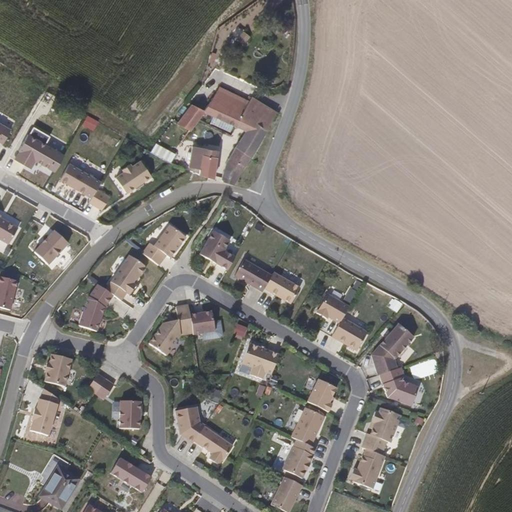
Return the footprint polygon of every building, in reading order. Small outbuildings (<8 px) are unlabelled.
[(249,101),(226,89),(218,85),(215,92),(211,98),(214,100),(219,104),(230,112),(237,116),(239,117),(241,113),(249,101)] [(210,101),(211,98),(201,89),(199,92),(195,96),(191,101),(190,103),(203,110),(206,107),(207,105),(209,103),(210,101)] [(230,112),(219,104),(214,100),(211,98),(210,101),(209,103),(207,105),(206,107),(203,110),(206,111),(219,118),(234,125),(236,122),(238,119),(239,117),(237,116),(230,112)] [(260,109),(263,104),(251,98),(249,101),(241,113),(254,120),(257,114),(260,109)] [(194,123),(198,118),(201,113),(203,110),(190,103),(188,106),(182,114),(178,121),(177,122),(176,123),(189,131),(194,123)] [(265,132),(272,120),(277,112),(272,109),(263,104),(260,109),(257,114),(254,120),(241,113),(239,117),(238,119),(236,122),(234,125),(236,126),(239,128),(246,131),(238,143),(230,155),(226,161),(225,163),(223,170),(221,178),(221,179),(221,181),(233,185),(245,165),(257,145),(265,132)] [(213,179),(217,152),(192,143),(184,166),(195,168),(194,173),(202,175),(213,179)] [(155,144),(151,153),(171,162),(175,153),(155,144)] [(152,178),(140,160),(132,166),(130,163),(122,169),(123,171),(116,176),(128,194),(152,178)] [(85,194),(94,178),(69,164),(60,180),(85,194)] [(88,203),(102,211),(110,196),(96,188),(88,203)] [(178,247),(184,238),(172,230),(167,227),(163,234),(156,243),(153,248),(149,245),(147,247),(145,251),(143,254),(142,255),(151,261),(158,266),(165,256),(169,259),(178,247)] [(69,244),(53,230),(33,252),(48,266),(69,244)] [(224,252),(230,242),(214,232),(205,247),(201,254),(214,263),(228,270),(232,263),(235,258),(224,252)] [(142,273),(144,268),(144,266),(141,264),(133,259),(128,255),(123,262),(115,275),(105,290),(108,293),(112,295),(118,299),(120,300),(121,299),(125,292),(128,295),(135,285),(132,283),(136,276),(138,276),(139,276),(140,275),(142,273)] [(272,276),(266,272),(257,267),(248,262),(244,260),(235,276),(251,285),(262,292),(264,289),(269,281),(272,276)] [(299,288),(286,280),(275,274),(273,273),(272,276),(269,281),(264,289),(275,295),(291,304),(299,288)] [(103,307),(112,295),(108,293),(105,290),(103,288),(100,287),(97,284),(86,300),(78,326),(95,331),(103,307)] [(358,288),(351,285),(343,302),(350,305),(358,288)] [(349,307),(327,294),(316,313),(326,319),(327,317),(339,323),(343,318),(349,307)] [(193,334),(192,326),(190,315),(188,305),(176,307),(178,321),(163,323),(149,344),(166,356),(180,335),(193,334)] [(223,335),(222,329),(221,321),(213,322),(211,312),(190,315),(192,326),(193,334),(193,335),(203,333),(204,341),(220,339),(223,335)] [(368,332),(357,326),(343,318),(339,323),(337,327),(334,334),(340,337),(338,340),(349,346),(357,350),(368,332)] [(244,337),(247,328),(238,324),(236,331),(235,334),(244,337)] [(394,360),(404,349),(413,338),(397,325),(390,333),(376,349),(371,355),(374,364),(378,374),(387,371),(397,368),(394,360)] [(276,361),(279,355),(275,353),(267,350),(258,347),(249,344),(247,350),(242,363),(253,367),(250,375),(262,379),(265,372),(271,374),(273,369),(276,361)] [(65,386),(68,374),(71,359),(51,354),(49,362),(47,362),(45,371),(47,372),(44,381),(49,381),(65,386)] [(99,388),(105,379),(97,374),(92,381),(87,388),(95,393),(99,388)] [(410,406),(418,388),(403,382),(401,378),(388,382),(383,384),(387,397),(410,406)] [(110,390),(113,385),(110,383),(108,381),(105,379),(99,388),(95,393),(103,399),(110,390)] [(328,402),(331,396),(335,388),(318,379),(311,392),(307,401),(314,405),(323,409),(328,411),(331,404),(330,403),(328,402)] [(140,417),(140,401),(132,401),(120,400),(120,417),(119,428),(129,428),(139,429),(140,417)] [(394,431),(398,421),(400,414),(391,410),(380,406),(378,411),(375,410),(372,417),(371,421),(372,421),(374,422),(372,428),(370,434),(367,433),(362,447),(366,448),(380,454),(381,455),(384,446),(386,440),(390,442),(394,431)] [(199,421),(196,407),(183,409),(176,411),(179,428),(180,434),(186,439),(188,437),(193,441),(201,430),(204,426),(204,425),(199,422),(199,421)] [(310,445),(319,424),(323,416),(305,407),(296,426),(291,436),(296,439),(310,445)] [(232,446),(219,437),(204,426),(201,430),(193,441),(212,454),(208,459),(218,465),(221,459),(222,460),(227,453),(232,446)] [(301,478),(311,455),(311,454),(314,447),(310,445),(296,439),(288,456),(282,469),(290,473),(301,478)] [(376,480),(383,460),(384,456),(381,455),(380,454),(366,448),(363,456),(362,456),(359,463),(360,465),(359,468),(357,469),(353,468),(349,479),(353,480),(352,481),(372,489),(376,480)] [(119,457),(109,474),(141,494),(152,478),(119,457)] [(49,489),(56,480),(59,474),(62,470),(59,468),(53,477),(47,487),(49,489)] [(65,502),(74,488),(79,481),(70,476),(62,470),(59,474),(56,480),(49,489),(47,487),(44,493),(41,497),(42,498),(45,500),(50,503),(60,509),(65,502)] [(287,511),(294,499),(301,485),(292,481),(283,476),(276,492),(270,504),(279,509),(286,511),(287,511)]
